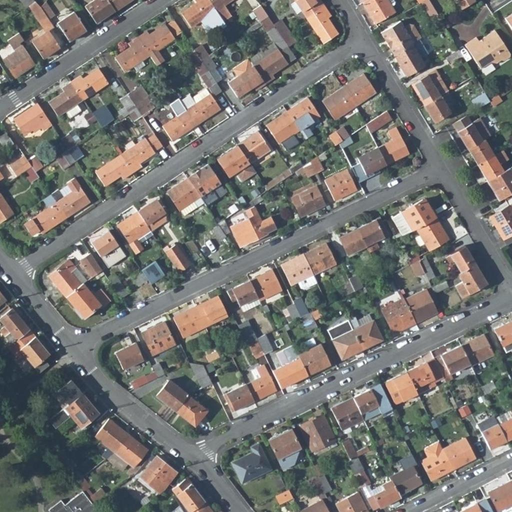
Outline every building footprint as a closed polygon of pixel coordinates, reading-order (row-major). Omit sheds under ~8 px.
[(39,17),(46,13),(38,5),(33,0),(30,3),(39,17)] [(50,17),(55,13),(45,0),(44,0),(38,5),(46,13),(49,17),(50,17)] [(90,0),(86,3),(97,20),(116,8),(110,0),(90,0)] [(194,0),(196,3),(181,13),(190,27),(215,10),(208,0),(194,0)] [(223,21),(230,16),(223,5),(230,0),(208,0),(215,10),(223,21)] [(319,0),(295,0),(297,2),(291,7),(297,15),(303,11),(306,17),(323,6),(319,0)] [(368,0),(363,3),(376,25),(395,14),(386,0),(368,0)] [(459,0),(459,2),(463,8),(475,0),(459,0)] [(260,5),(252,10),(259,20),(267,15),(260,5)] [(432,5),(425,8),(437,27),(443,23),(439,18),(432,5)] [(326,18),(329,15),(323,6),(306,17),(323,42),(336,34),(326,18)] [(70,39),(87,28),(75,10),(58,21),(70,39)] [(39,17),(48,29),(50,28),(54,24),(50,17),(49,17),(46,13),(39,17)] [(246,29),(248,33),(262,24),(266,31),(266,32),(274,44),(276,47),(252,64),(264,82),(273,76),(270,72),(285,61),(278,51),(287,45),(279,34),(272,23),(267,15),(259,20),(246,29)] [(173,18),(164,24),(173,38),(182,32),(173,18)] [(287,29),(280,18),(272,23),(279,34),(287,29)] [(403,27),(400,22),(381,33),(394,54),(418,39),(421,37),(413,24),(409,24),(403,27)] [(148,34),(146,31),(137,37),(149,54),(156,65),(163,60),(156,49),(173,38),(164,24),(148,34)] [(45,56),(61,45),(50,28),(48,29),(34,39),(45,56)] [(287,45),(295,40),(287,29),(279,34),(287,45)] [(474,36),(464,43),(479,67),(490,61),(494,61),(499,58),(503,59),(508,56),(508,53),(493,29),(482,37),(482,38),(478,41),(474,36)] [(144,67),(140,60),(149,54),(137,37),(127,44),(130,47),(114,58),(123,71),(132,66),(136,72),(144,67)] [(238,43),(246,56),(253,52),(244,39),(238,43)] [(418,39),(394,54),(407,76),(423,66),(419,59),(427,55),(418,39)] [(14,48),(15,51),(5,59),(16,75),(35,62),(21,43),(14,48)] [(249,60),(252,64),(276,47),(274,44),(249,60)] [(194,49),(201,60),(207,55),(201,45),(194,49)] [(287,45),(278,51),(285,61),(294,56),(287,45)] [(14,48),(3,56),(5,59),(15,51),(14,48)] [(194,49),(185,55),(193,65),(201,60),(194,49)] [(463,57),(459,50),(446,57),(451,65),(463,57)] [(214,65),(208,55),(207,55),(201,60),(208,70),(214,65)] [(254,88),(264,82),(252,64),(249,60),(247,56),(231,67),(236,74),(226,81),(236,94),(251,84),(254,88)] [(223,92),(217,83),(208,70),(201,60),(193,65),(215,97),(223,92)] [(214,69),(216,68),(214,65),(208,70),(217,83),(222,80),(214,69)] [(82,78),(80,75),(70,81),(82,99),(107,82),(98,68),(82,78)] [(447,92),(450,91),(438,70),(414,85),(426,105),(447,92)] [(374,91),(360,71),(340,85),(353,104),(374,91)] [(48,101),(57,115),(64,111),(74,104),(82,99),(70,81),(61,87),(63,91),(48,101)] [(139,85),(134,89),(142,99),(147,96),(139,85)] [(320,99),(333,118),(353,104),(340,85),(320,99)] [(189,94),(180,100),(186,108),(195,122),(218,107),(204,88),(191,97),(189,94)] [(127,94),(134,104),(142,99),(134,89),(127,94)] [(447,92),(426,105),(436,122),(452,113),(449,108),(455,105),(447,92)] [(471,102),(476,109),(489,101),(488,99),(485,93),(471,102)] [(127,94),(119,99),(126,110),(134,104),(127,94)] [(497,94),(488,99),(489,101),(493,107),(503,102),(497,94)] [(142,99),(134,104),(141,115),(149,110),(146,106),(151,102),(147,96),(142,99)] [(318,115),(304,96),(284,109),(297,129),(318,115)] [(37,103),(13,119),(23,134),(30,129),(33,134),(42,128),(39,123),(47,118),(37,103)] [(74,104),(64,111),(69,120),(80,112),(74,104)] [(134,104),(126,110),(133,121),(141,115),(134,104)] [(112,119),(104,105),(92,113),(101,127),(112,119)] [(162,125),(171,139),(195,122),(186,108),(162,125)] [(297,129),(284,109),(264,124),(277,143),(284,138),(289,146),(299,139),(293,132),(297,129)] [(386,111),(367,124),(366,125),(369,133),(391,119),(386,111)] [(465,115),(451,124),(456,132),(470,123),(465,115)] [(47,118),(39,123),(42,128),(50,123),(47,118)] [(456,132),(467,149),(482,140),(489,135),(479,120),(476,119),(470,123),(456,132)] [(349,136),(343,127),(336,132),(342,141),(342,140),(349,136)] [(390,130),(394,140),(377,148),(385,165),(407,154),(395,128),(390,130)] [(268,149),(255,130),(235,143),(248,162),(268,149)] [(0,141),(4,148),(12,142),(5,132),(0,135),(0,141)] [(336,132),(328,137),(334,146),(338,143),(342,141),(336,132)] [(75,144),(68,133),(60,138),(68,149),(75,144)] [(153,150),(161,144),(154,134),(146,139),(153,150)] [(352,144),(349,136),(342,140),(342,141),(338,143),(341,149),(352,144)] [(146,139),(144,137),(119,154),(131,171),(140,165),(138,161),(154,151),(153,150),(146,139)] [(482,140),(467,149),(476,165),(492,155),(482,140)] [(214,157),(227,177),(248,162),(235,143),(214,157)] [(75,160),(83,155),(75,144),(68,149),(75,160)] [(356,158),(364,174),(385,165),(377,148),(356,158)] [(67,165),(75,160),(68,149),(60,154),(67,165)] [(500,150),(492,155),(476,165),(486,181),(507,168),(509,167),(505,160),(506,159),(500,150)] [(268,151),(255,159),(258,163),(271,156),(268,151)] [(55,158),(63,168),(67,165),(60,154),(55,158)] [(131,171),(119,154),(95,171),(103,184),(120,174),(122,177),(131,171)] [(23,156),(8,166),(16,177),(22,173),(31,167),(27,161),(23,156)] [(41,167),(34,156),(27,161),(31,167),(34,172),(41,167)] [(313,174),(320,171),(315,159),(308,163),(313,174)] [(303,166),(299,161),(288,168),(289,169),(292,174),(302,167),(303,166)] [(219,182),(206,163),(186,177),(198,196),(210,187),(219,182)] [(302,167),(306,178),(313,174),(308,163),(303,166),(302,167)] [(29,183),(38,178),(34,172),(31,167),(22,173),(29,183)] [(511,176),(507,168),(486,181),(498,199),(511,191),(511,176)] [(267,190),(276,184),(292,174),(289,169),(264,186),(267,190)] [(333,201),(355,190),(345,170),(323,180),(333,201)] [(198,196),(186,177),(165,191),(182,216),(195,206),(191,200),(198,196)] [(65,183),(66,184),(50,195),(65,217),(88,201),(72,178),(65,183)] [(210,187),(198,196),(202,201),(214,192),(210,187)] [(298,217),(321,207),(312,188),(289,199),(298,217)] [(38,229),(41,233),(65,217),(50,195),(42,200),(47,208),(24,224),(31,235),(38,229)] [(202,201),(198,196),(191,200),(195,206),(202,202),(202,201)] [(0,220),(10,214),(0,197),(0,220)] [(164,219),(165,214),(155,198),(136,211),(145,224),(154,218),(157,224),(164,219)] [(416,230),(435,218),(424,200),(391,219),(401,236),(411,232),(416,230)] [(270,218),(260,223),(249,202),(242,207),(241,207),(247,219),(229,228),(238,246),(275,229),(270,218)] [(503,238),(511,232),(511,203),(491,217),(503,238)] [(227,209),(230,215),(237,210),(234,205),(227,209)] [(145,224),(136,211),(115,224),(134,253),(140,248),(138,245),(152,235),(149,230),(145,224)] [(154,218),(145,224),(149,230),(157,224),(154,218)] [(429,251),(447,240),(435,218),(416,230),(429,251)] [(379,219),(356,230),(364,247),(368,254),(378,249),(374,242),(387,236),(379,219)] [(225,236),(229,233),(222,220),(217,223),(219,226),(225,236)] [(219,226),(212,231),(220,242),(226,238),(225,236),(219,226)] [(333,240),(342,258),(364,247),(356,230),(333,240)] [(104,262),(120,251),(107,231),(90,242),(99,255),(100,256),(104,262)] [(174,242),(162,250),(175,270),(187,262),(174,242)] [(205,260),(211,256),(204,245),(197,249),(205,260)] [(334,265),(324,245),(302,256),(312,276),(334,265)] [(459,274),(474,265),(464,247),(449,256),(459,274)] [(100,270),(89,253),(77,260),(88,278),(100,270)] [(404,260),(407,265),(418,260),(419,260),(420,260),(417,254),(404,260)] [(280,266),(289,287),(312,276),(302,256),(280,266)] [(457,275),(459,274),(449,256),(445,258),(455,276),(457,275)] [(427,280),(434,277),(425,258),(420,260),(419,260),(418,260),(427,280)] [(83,282),(66,261),(47,276),(64,297),(81,284),(83,282)] [(461,299),(486,285),(474,265),(459,274),(457,275),(461,283),(454,287),(461,299)] [(151,286),(157,282),(150,271),(143,275),(151,286)] [(270,271),(248,282),(256,298),(258,302),(280,291),(270,271)] [(135,286),(144,280),(139,273),(131,278),(135,286)] [(354,276),(347,280),(353,292),(360,288),(354,276)] [(434,293),(448,287),(445,281),(431,287),(434,293)] [(126,294),(117,282),(110,286),(119,299),(126,294)] [(248,282),(225,293),(230,303),(235,301),(238,306),(256,298),(248,282)] [(81,284),(64,297),(82,319),(98,305),(100,308),(108,302),(98,290),(90,296),(81,284)] [(436,312),(425,290),(404,300),(415,323),(436,312)] [(225,317),(216,297),(194,308),(203,327),(225,317)] [(306,314),(299,297),(291,301),(292,303),(299,317),(300,317),(306,314)] [(238,306),(242,315),(260,306),(258,302),(256,298),(238,306)] [(391,334),(415,323),(404,300),(403,299),(381,310),(391,334)] [(292,303),(284,306),(291,321),(299,317),(292,303)] [(172,318),(181,338),(203,327),(194,308),(172,318)] [(30,333),(11,309),(0,317),(0,321),(3,326),(8,332),(2,336),(12,348),(30,333)] [(300,317),(307,330),(316,326),(310,312),(306,314),(300,317)] [(360,349),(381,339),(369,315),(356,320),(354,317),(347,320),(351,329),(360,349)] [(236,325),(245,343),(248,342),(256,338),(246,320),(236,325)] [(347,320),(326,330),(340,359),(360,349),(351,329),(347,320)] [(511,321),(493,330),(501,348),(511,342),(511,321)] [(151,356),(173,346),(163,323),(140,334),(151,356)] [(12,348),(15,352),(18,349),(33,368),(48,355),(36,340),(30,333),(12,348)] [(263,355),(271,351),(264,334),(256,338),(262,352),(263,355)] [(481,336),(459,347),(468,366),(469,367),(490,357),(481,336)] [(262,352),(256,338),(248,342),(255,355),(262,352)] [(329,365),(320,344),(297,355),(299,358),(307,375),(329,365)] [(122,370),(141,361),(134,345),(114,354),(122,370)] [(459,347),(438,357),(433,359),(440,375),(444,383),(451,380),(449,375),(468,366),(459,347)] [(204,356),(206,362),(217,357),(215,351),(204,356)] [(281,367),(289,384),(307,375),(299,358),(281,367)] [(440,375),(433,359),(406,372),(417,394),(434,386),(431,379),(440,375)] [(164,375),(158,363),(150,366),(152,371),(156,378),(164,375)] [(189,363),(203,388),(211,384),(201,364),(189,363)] [(253,401),(274,391),(262,365),(250,371),(254,380),(245,385),(253,401)] [(129,382),(132,389),(156,378),(152,371),(129,382)] [(383,383),(394,405),(417,394),(406,372),(383,383)] [(483,396),(494,390),(509,383),(510,382),(507,375),(503,377),(504,379),(491,386),(490,383),(479,388),(483,396)] [(188,395),(169,380),(156,396),(174,411),(187,396),(188,395)] [(80,394),(69,381),(56,392),(67,405),(80,394)] [(223,396),(231,412),(253,401),(245,385),(223,396)] [(379,385),(369,390),(371,395),(377,392),(386,409),(389,408),(379,385)] [(369,390),(352,398),(360,415),(376,407),(379,413),(386,409),(377,392),(371,395),(369,390)] [(67,405),(56,392),(50,396),(61,410),(67,405)] [(79,428),(97,413),(80,394),(67,405),(61,410),(48,421),(54,429),(70,416),(79,428)] [(174,411),(193,426),(205,411),(187,396),(174,411)] [(352,398),(330,409),(340,431),(363,420),(360,415),(352,398)] [(360,415),(363,420),(379,413),(376,407),(360,415)] [(506,443),(511,439),(511,411),(494,420),(506,443)] [(326,445),(334,441),(321,416),(299,427),(312,451),(326,445)] [(506,443),(494,420),(493,418),(477,426),(489,451),(506,443)] [(108,420),(94,438),(100,442),(104,446),(101,450),(99,452),(104,460),(108,457),(113,453),(127,435),(108,420)] [(268,440),(277,459),(283,469),(294,463),(295,459),(292,452),(299,449),(289,430),(268,440)] [(133,468),(147,451),(127,435),(113,453),(119,457),(127,463),(133,468)] [(358,451),(352,438),(347,440),(355,457),(357,456),(368,451),(366,446),(358,451)] [(475,458),(465,439),(443,450),(452,470),(475,458)] [(340,443),(348,460),(355,457),(347,440),(340,443)] [(334,441),(326,445),(329,450),(337,446),(334,441)] [(424,451),(427,458),(443,450),(438,442),(425,448),(424,451)] [(242,482),(270,469),(257,444),(250,447),(252,453),(232,463),(242,482)] [(421,461),(431,481),(452,470),(443,450),(427,458),(421,461)] [(54,455),(76,482),(81,478),(59,451),(54,455)] [(119,457),(113,453),(108,457),(115,462),(119,457)] [(363,470),(364,469),(357,456),(355,457),(348,460),(347,461),(354,474),(363,470)] [(127,463),(119,457),(115,462),(122,468),(127,463)] [(177,474),(155,457),(139,478),(159,494),(164,489),(177,474)] [(419,483),(410,464),(388,475),(390,479),(399,497),(409,491),(408,489),(419,483)] [(323,472),(318,465),(313,467),(317,475),(322,473),(323,472)] [(360,488),(370,483),(363,470),(354,474),(360,488)] [(325,492),(331,490),(322,473),(317,475),(316,476),(322,488),(325,492)] [(284,488),(278,476),(271,479),(277,491),(284,488)] [(322,488),(316,476),(309,479),(315,491),(322,488)] [(84,492),(90,487),(82,478),(81,478),(76,482),(79,486),(83,490),(84,492)] [(190,511),(204,502),(190,484),(185,478),(172,487),(177,495),(175,496),(179,507),(172,511),(190,511)] [(373,494),(379,507),(399,497),(390,479),(379,485),(381,490),(373,494)] [(491,511),(510,502),(511,505),(511,485),(509,480),(487,491),(490,496),(485,499),(491,511)] [(379,485),(371,489),(373,494),(381,490),(379,485)] [(289,489),(277,495),(280,503),(293,496),(289,489)] [(49,511),(99,511),(94,505),(89,499),(84,492),(83,490),(65,507),(60,502),(49,511)] [(94,505),(105,496),(100,490),(89,499),(94,505)] [(362,490),(357,493),(357,492),(335,503),(339,511),(367,511),(366,510),(371,508),(362,490)] [(458,511),(491,511),(485,499),(459,511),(458,511)] [(327,511),(322,500),(301,511),(327,511)] [(210,511),(204,502),(190,511),(210,511)]
